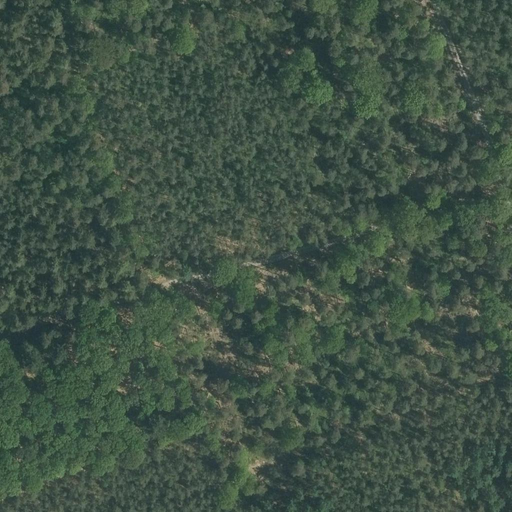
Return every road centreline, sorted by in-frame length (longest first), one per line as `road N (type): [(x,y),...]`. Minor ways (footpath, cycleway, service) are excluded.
road 1 (track): [(498,169),(317,246),(0,333)]
road 2 (track): [(433,0),(498,169)]
road 3 (track): [(202,426),(159,286)]
